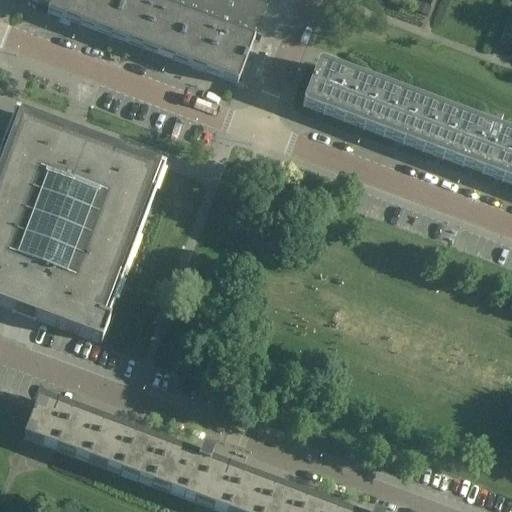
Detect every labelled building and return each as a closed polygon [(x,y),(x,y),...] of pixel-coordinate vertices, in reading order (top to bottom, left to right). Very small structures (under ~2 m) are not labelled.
[(26,0),(50,9),(46,17),(236,88),(239,80),(266,7),(246,0),(238,0),(226,32),(218,29),(228,0),(165,0),(163,9),(155,6),(156,0),(26,0)] [(420,4),(416,13),(427,17),(431,8),(420,4)] [(511,21),(508,20),(498,46),(511,51),(511,49),(511,21)] [(342,77),(318,68),(302,109),(511,187),(511,140),(497,135),(498,133),(501,125),(492,121),(489,130),(490,131),(490,132),(358,83),(360,77),(348,69),(342,77)] [(0,153),(0,307),(12,312),(11,314),(35,323),(36,321),(101,346),(110,322),(107,321),(165,169),(99,145),(97,150),(90,147),(79,143),(81,138),(15,113),(0,153)] [(37,405),(23,441),(28,443),(201,508),(211,511),(321,511),(215,472),(208,469),(212,458),(209,457),(201,454),(197,465),(41,407),(37,405)]
